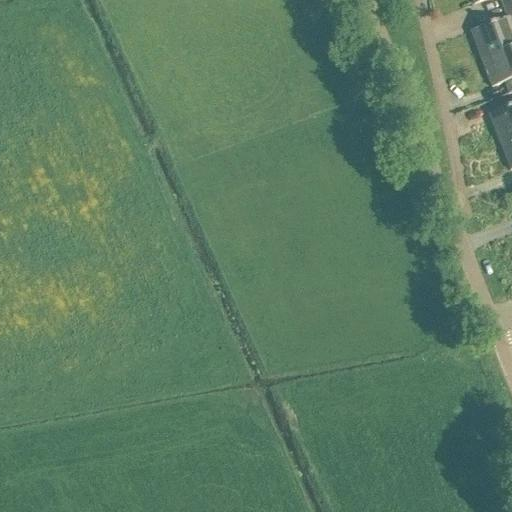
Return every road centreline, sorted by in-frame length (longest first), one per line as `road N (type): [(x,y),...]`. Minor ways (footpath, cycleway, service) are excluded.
road 1 (unclassified): [(365,0),(450,217)]
road 2 (unclassified): [(450,217),(460,189),(420,0)]
road 3 (unclassified): [(511,373),(450,217)]
